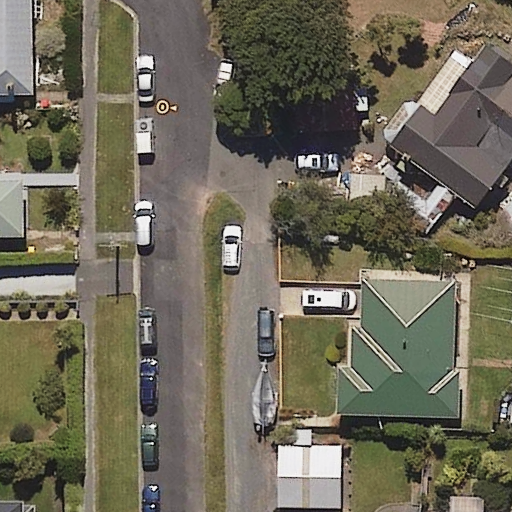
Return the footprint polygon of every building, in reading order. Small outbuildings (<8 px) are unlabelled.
[(0,0),(0,92),(38,91),(35,0),(0,0)] [(511,57),(495,43),(435,114),(425,106),(394,142),(441,181),(415,212),(431,225),(458,193),(474,207),(511,162),(511,57)] [(0,234),(26,234),(26,179),(0,178),(0,234)] [(456,277),(365,278),(365,323),(356,323),(356,365),(344,366),(344,414),(457,413),(456,277)] [(342,446),(281,445),(281,506),(342,507),(342,446)] [(484,511),(483,495),(449,497),(449,511),(484,511)]
